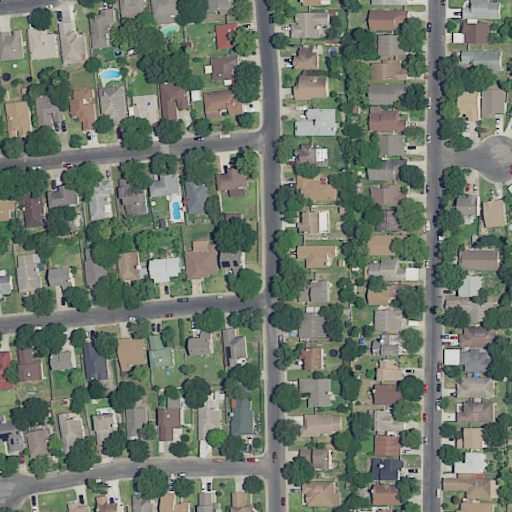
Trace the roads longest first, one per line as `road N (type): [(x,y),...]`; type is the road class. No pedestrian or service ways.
road 1 (residential): [(263,0),(276,511)]
road 2 (residential): [(437,0),(432,511)]
road 3 (residential): [(273,302),(0,326)]
road 4 (residential): [(0,166),(272,140)]
road 5 (residential): [(276,467),(130,469),(10,490)]
